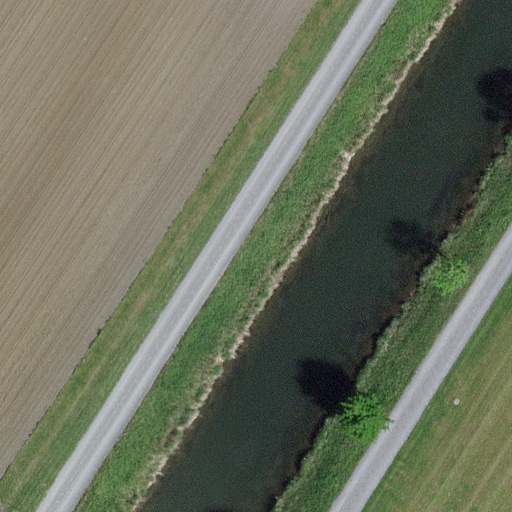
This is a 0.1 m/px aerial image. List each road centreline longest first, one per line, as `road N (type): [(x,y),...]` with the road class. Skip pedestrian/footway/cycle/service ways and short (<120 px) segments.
road 1 (track): [(55,511),(381,0)]
road 2 (track): [(511,272),(360,511)]
